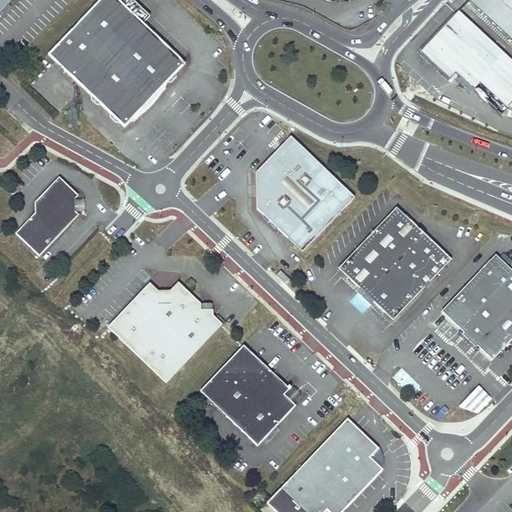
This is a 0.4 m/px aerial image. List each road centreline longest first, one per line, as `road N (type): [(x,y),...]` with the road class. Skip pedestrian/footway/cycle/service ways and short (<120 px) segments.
road 1 (unclassified): [(157,187),(448,449)]
road 2 (unclassified): [(0,90),(51,131),(157,187)]
road 3 (tertiary): [(363,126),(511,197)]
road 4 (tertiary): [(511,154),(432,124),(384,95)]
